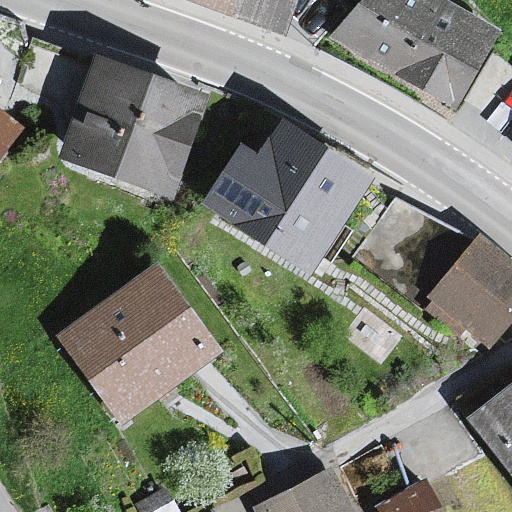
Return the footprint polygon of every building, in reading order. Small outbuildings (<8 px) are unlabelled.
[(201,0),(273,20),(278,0),(201,0)] [(454,106),(490,40),(415,0),(354,0),(332,40),(454,106)] [(189,97),(72,62),(42,160),(160,195),(189,97)] [(223,148),(188,204),(307,277),(362,188),(259,124),(238,158),(223,148)] [(511,153),(511,130),(501,142),(511,153)] [(511,272),(468,239),(422,299),(478,343),(511,299),(511,272)] [(212,338),(157,270),(64,344),(119,412),(212,338)] [(511,371),(449,423),(511,498),(511,371)] [(323,511),(306,481),(247,511),(323,511)] [(363,511),(421,511),(408,488),(363,511)]
